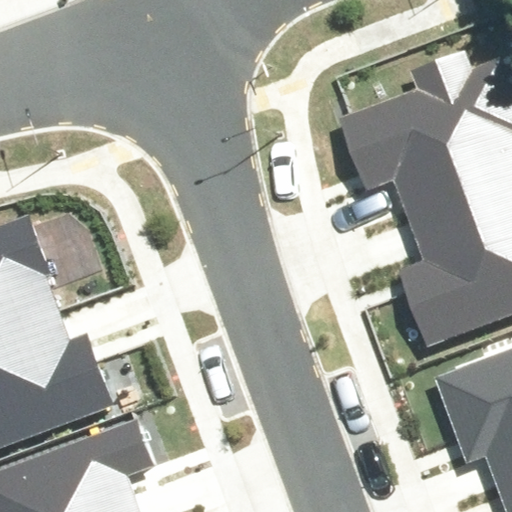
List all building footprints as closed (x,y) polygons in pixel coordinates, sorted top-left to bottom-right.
[(511,54),(353,111),(383,197),(402,190),(412,219),(511,183),(511,54)] [(423,247),(404,254),(435,340),(511,312),(511,183),(412,219),(423,247)] [(0,319),(65,293),(28,204),(0,215),(0,319)] [(0,444),(122,396),(90,318),(77,323),(65,293),(0,319),(0,444)] [(511,345),(445,370),(475,455),(494,449),(504,478),(511,475),(511,345)] [(0,511),(152,511),(137,468),(165,458),(147,407),(0,458),(0,511)] [(511,499),(511,506),(497,511),(511,511),(511,475),(504,478),(511,499)]
